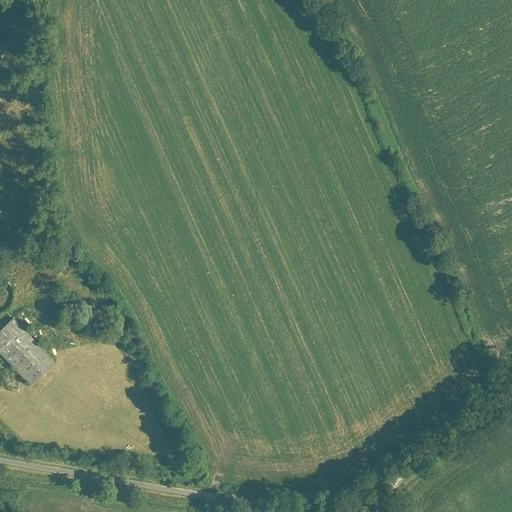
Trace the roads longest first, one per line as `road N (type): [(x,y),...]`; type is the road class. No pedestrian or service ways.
road 1 (unclassified): [(0,461),(334,511)]
road 2 (unclassified): [(511,396),(421,455),(387,491),(383,511)]
